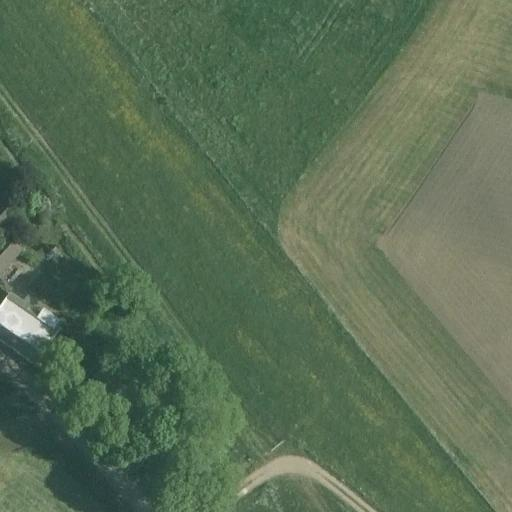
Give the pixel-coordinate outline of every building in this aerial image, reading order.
[(0,233),(12,221),(0,209),(0,233)] [(0,274),(20,253),(5,240),(0,245),(0,274)] [(58,332),(10,299),(0,313),(0,342),(34,366),(58,332)] [(108,381),(103,377),(98,383),(95,381),(84,394),(105,411),(116,398),(102,387),(108,381)] [(145,418),(125,401),(115,413),(135,430),(145,418)]
